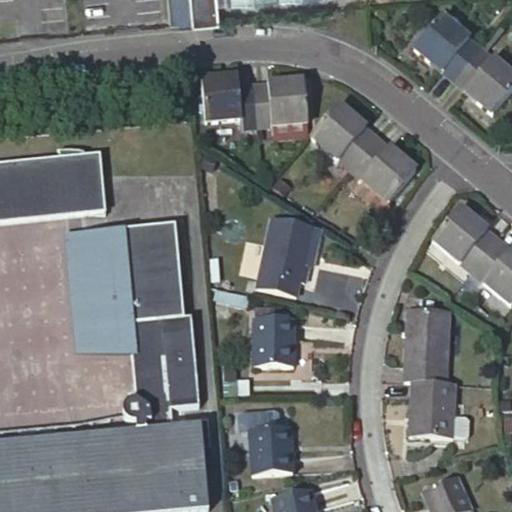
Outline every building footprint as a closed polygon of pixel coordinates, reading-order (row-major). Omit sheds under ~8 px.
[(215,5),(214,0),(165,0),(169,29),(190,27),(216,25),(215,5)] [(431,65),(454,84),(479,54),(467,45),(468,43),(440,21),(413,54),(429,66),(431,65)] [(502,34),(498,31),(479,54),(483,58),(502,34)] [(479,54),(454,84),(476,102),(476,105),(493,118),(511,93),(511,79),(491,62),(490,63),(483,58),(479,54)] [(257,131),(253,91),(239,92),(238,82),(223,83),(222,82),(201,84),(205,127),(241,123),(242,132),(257,131)] [(283,89),(253,91),(257,131),(272,129),(272,130),(309,127),(304,85),(284,87),(283,89)] [(354,122),(339,110),(312,142),(340,165),(341,164),(353,173),(377,142),(354,124),(354,122)] [(310,140),(309,127),(272,130),(273,143),(310,140)] [(377,142),(353,173),(363,181),(363,183),(391,206),(418,173),(402,161),(400,161),(377,142)] [(58,161),(0,166),(0,226),(106,217),(100,157),(83,159),(83,155),(78,154),(64,153),(57,154),(58,161)] [(461,267),(472,276),(496,245),(474,226),(474,224),(458,211),(431,244),(459,267),(461,267)] [(305,267),(313,231),(268,220),(252,290),(292,299),(296,284),(300,286),(305,267)] [(0,511),(210,511),(203,431),(175,433),(173,415),(202,412),(194,322),(187,323),(179,230),(72,239),(80,332),(127,329),(134,405),(128,406),(125,408),(123,410),(122,412),(121,414),(121,420),(122,422),(122,423),(125,427),(127,428),(130,429),(134,429),(135,437),(0,448),(0,511)] [(318,233),(313,231),(305,267),(310,268),(318,233)] [(511,258),(496,245),(472,276),(482,284),(482,287),(510,309),(511,306),(511,258)] [(255,310),(255,322),(272,322),(273,311),(255,310)] [(408,316),(404,386),(411,386),(446,388),(450,318),(408,316)] [(272,322),(255,322),(253,322),(253,370),(293,370),(294,321),(272,322)] [(127,329),(80,332),(82,356),(129,352),(127,329)] [(235,383),(228,383),(228,398),(245,398),(245,383),(235,383)] [(446,388),(411,386),(407,441),(452,443),(453,423),(456,388),(446,388)] [(251,435),(281,433),(280,419),(279,417),(276,415),(244,417),(242,419),(240,422),(241,435),(251,435)] [(453,423),(452,443),(464,444),(467,441),(468,426),(465,423),(453,423)] [(281,433),(251,435),(254,479),(295,477),(291,432),(281,433)] [(468,511),(456,482),(421,497),(427,511),(468,511)] [(314,511),(311,494),(271,503),(273,511),(314,511)]
